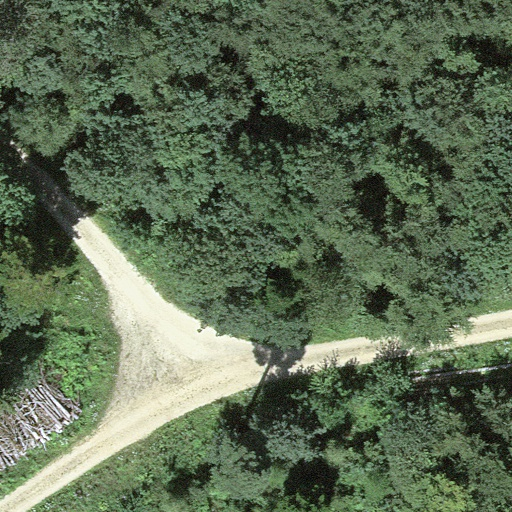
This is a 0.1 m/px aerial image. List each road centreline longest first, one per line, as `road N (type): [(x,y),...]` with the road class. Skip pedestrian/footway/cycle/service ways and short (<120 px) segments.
road 1 (track): [(511,325),(384,350),(181,370)]
road 2 (track): [(181,370),(0,167)]
road 3 (track): [(0,499),(181,370)]
